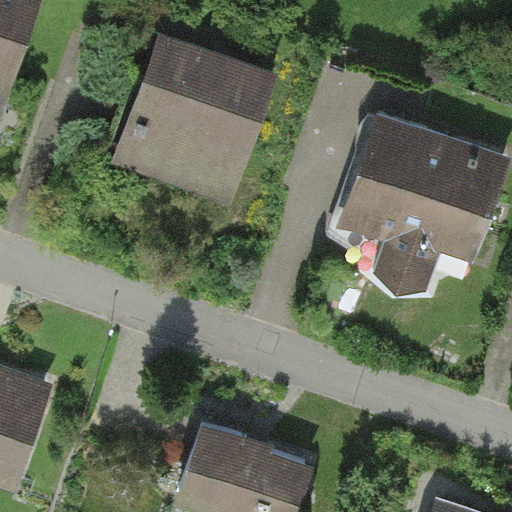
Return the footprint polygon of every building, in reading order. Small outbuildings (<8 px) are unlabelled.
[(0,0),(0,104),(10,108),(49,0),(0,0)] [(171,26),(122,159),(242,202),(290,69),(171,26)] [(511,151),(387,106),(344,223),(478,272),(511,179),(511,151)] [(64,377),(0,354),(0,480),(23,489),(64,377)] [(311,511),(331,460),(216,418),(188,494),(219,505),(216,511),(311,511)] [(481,511),(442,498),(437,511),(481,511)]
